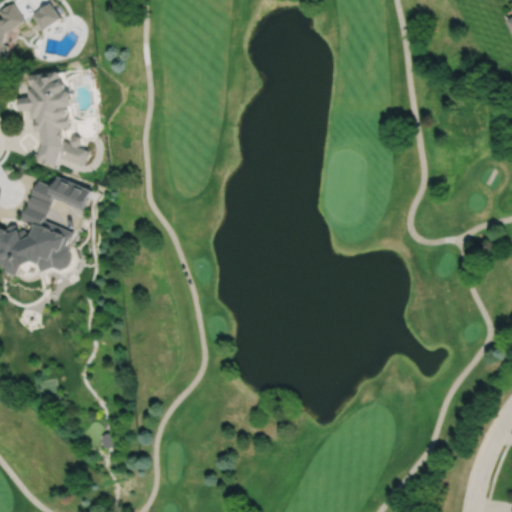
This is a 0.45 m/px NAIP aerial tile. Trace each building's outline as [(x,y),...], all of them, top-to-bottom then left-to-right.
[(33,13),(44,29),(62,17),(51,1),(33,13)] [(0,61),(5,63),(9,44),(4,43),(6,31),(25,20),(14,2),(11,3),(10,2),(2,7),(3,8),(0,10),(3,15),(0,16),(0,61)] [(54,70),(29,73),(30,84),(33,84),(33,86),(29,86),(30,95),(19,96),(20,109),(32,108),(33,117),(36,117),(36,119),(34,119),(35,130),(41,129),(42,143),(37,157),(43,159),(42,161),(51,164),(52,162),(56,164),(59,156),(82,164),(86,162),(89,153),(88,149),(77,145),(80,144),(81,140),(79,136),(75,134),(71,136),(70,140),(71,143),(62,139),(61,137),(63,137),(62,129),(60,130),(60,127),(72,125),(71,113),(67,114),(69,112),(68,107),(66,105),(71,105),(73,101),(72,90),(69,88),(64,89),(66,87),(65,82),(61,79),(60,79),(59,74),(60,73),(60,71),(57,69),(55,69),(54,70)] [(9,230),(0,226),(0,259),(3,267),(6,266),(8,272),(17,275),(21,266),(26,265),(32,260),(40,264),(43,272),(55,267),(63,270),(71,267),(74,258),(71,250),(72,247),(70,246),(73,240),(76,232),(47,219),(55,197),(84,209),(86,205),(88,205),(91,198),(89,197),(93,190),(58,174),(54,185),(40,180),(34,187),(33,196),(29,199),(29,205),(24,211),(23,220),(36,225),(34,230),(30,232),(27,231),(26,229),(20,231),(17,224),(12,225),(8,227),(9,230)] [(102,435),(104,447),(110,449),(116,445),(114,434),(108,433),(102,435)]
